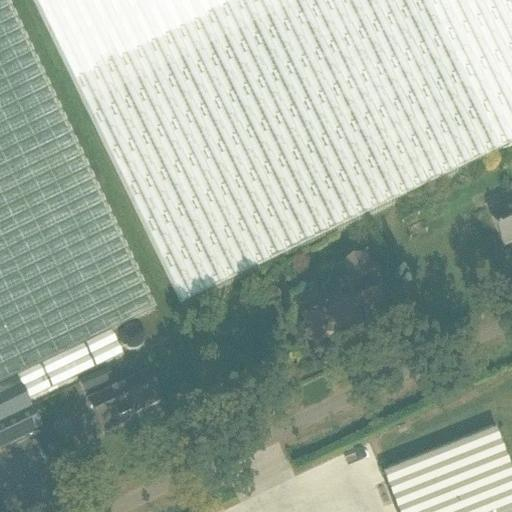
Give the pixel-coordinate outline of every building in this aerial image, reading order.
[(0,0),(0,452),(42,432),(28,403),(122,357),(110,333),(154,311),(2,0),(0,0)] [(511,0),(31,0),(182,310),(511,148),(511,0)] [(511,210),(491,220),(504,249),(511,245),(511,210)] [(338,269),(353,301),(381,288),(370,265),(367,267),(363,257),(338,269)] [(302,321),(315,348),(332,340),(329,334),(352,323),(338,295),(317,306),(320,312),(302,321)] [(78,386),(84,398),(113,385),(107,372),(78,386)] [(88,405),(103,436),(132,422),(130,419),(160,404),(147,377),(88,405)] [(511,511),(511,476),(495,434),(383,479),(395,511),(511,511)]
